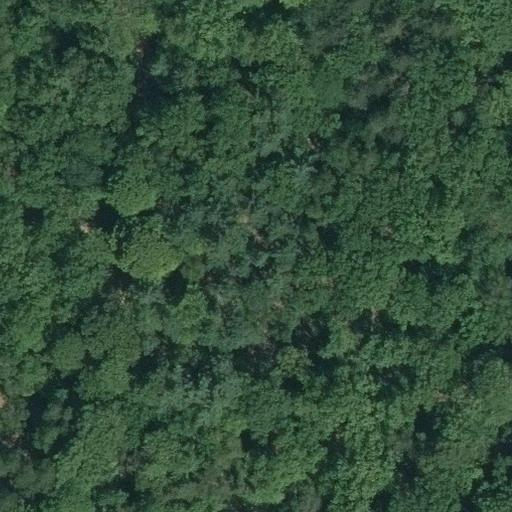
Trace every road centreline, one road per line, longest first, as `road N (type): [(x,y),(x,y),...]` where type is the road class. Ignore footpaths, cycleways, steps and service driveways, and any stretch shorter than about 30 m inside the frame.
road 1 (track): [(0,336),(430,511)]
road 2 (track): [(511,337),(412,504)]
